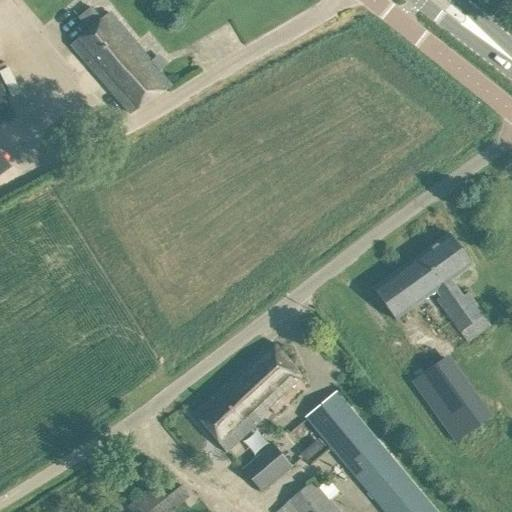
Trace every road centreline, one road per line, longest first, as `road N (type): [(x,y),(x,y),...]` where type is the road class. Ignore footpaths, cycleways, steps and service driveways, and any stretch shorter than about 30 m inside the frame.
road 1 (unclassified): [(511,131),(149,410),(0,505)]
road 2 (unknown): [(326,0),(135,125),(115,116),(78,72),(0,11)]
road 3 (unclassified): [(511,113),(371,0)]
